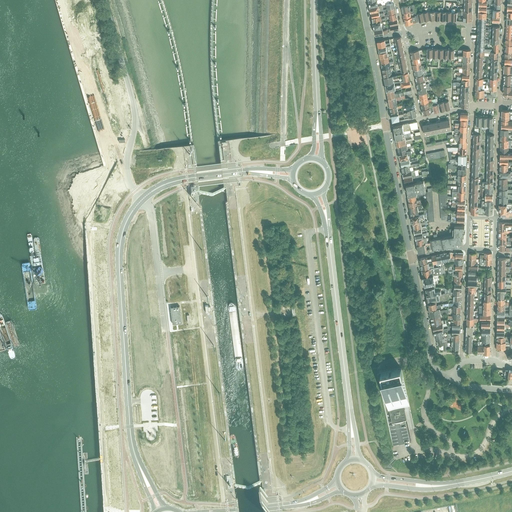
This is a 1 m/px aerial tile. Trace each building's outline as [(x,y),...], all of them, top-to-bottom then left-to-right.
[(460,8),(460,11),(462,11),(464,11),(472,11),(472,1),(461,0),(461,3),(465,3),(464,8),(460,8)] [(370,6),(371,12),(379,11),(383,10),(382,5),(382,4),(370,6)] [(401,7),(403,13),(411,11),(410,8),(413,7),(413,11),(414,11),(415,11),(414,5),(413,6),(412,5),(401,7)] [(428,7),(427,7),(430,19),(435,20),(435,11),(431,11),(431,7),(428,7)] [(462,11),(460,11),(457,11),(458,15),(462,15),(462,13),(463,13),(463,18),(460,18),(460,17),(458,17),(459,21),(472,21),(472,11),(464,11),(462,11)] [(372,18),(373,23),(381,22),(384,21),(386,21),(387,20),(385,15),(384,15),(385,18),(382,19),(381,16),(372,18)] [(416,22),(415,17),(411,17),(404,19),(405,25),(416,22)] [(373,23),(375,29),(383,27),(385,27),(387,27),(386,24),(386,21),(384,21),(385,24),(382,25),(382,26),(381,22),(373,23)] [(398,24),(391,26),(391,28),(388,29),(389,32),(392,32),(392,31),(399,30),(398,24)] [(494,43),(499,44),(499,39),(500,27),(499,33),(499,39),(493,39),(490,39),(489,43),(494,43)] [(489,52),(491,52),(499,52),(499,44),(494,43),(494,49),(485,49),(485,46),(477,46),(477,51),(489,51),(489,52)] [(410,52),(412,59),(420,57),(421,57),(419,50),(410,52)] [(398,55),(399,62),(403,61),(403,64),(406,63),(404,53),(398,55)] [(463,55),(454,55),(454,57),(457,57),(457,58),(459,58),(459,60),(458,60),(458,61),(456,61),(456,63),(463,63),(470,63),(470,55),(463,55)] [(381,64),(383,69),(391,68),(390,65),(392,65),(391,63),(394,63),(394,61),(390,62),(381,64)] [(403,61),(399,62),(401,72),(408,71),(406,63),(403,64),(403,61)] [(383,69),(384,77),(396,75),(396,73),(393,74),(393,75),(392,75),(391,68),(383,69)] [(414,70),(415,76),(424,74),(426,74),(425,68),(414,70)] [(384,77),(386,85),(394,83),(393,79),(398,78),(398,77),(403,76),(404,81),(410,80),(408,73),(396,75),(384,77)] [(417,83),(418,89),(429,86),(429,85),(426,86),(425,82),(428,81),(428,80),(428,79),(425,80),(425,81),(417,83)] [(386,85),(387,91),(394,89),(411,86),(410,80),(404,81),(401,82),(401,84),(395,86),(395,83),(394,83),(386,85)] [(511,85),(503,85),(503,89),(503,91),(503,94),(506,97),(511,97),(511,88),(511,85)] [(418,89),(419,94),(426,93),(427,93),(426,89),(427,89),(428,90),(430,89),(429,86),(418,89)] [(387,91),(388,99),(412,94),(412,90),(395,93),(394,89),(387,91)] [(483,90),(475,89),(475,97),(484,97),(496,98),(497,90),(491,90),(491,94),(492,94),(491,95),(487,94),(484,93),(484,90),(483,90)] [(419,94),(421,104),(429,102),(432,101),(431,96),(430,96),(430,99),(428,100),(426,93),(419,94)] [(388,99),(390,107),(398,105),(397,102),(400,101),(400,100),(413,97),(412,94),(388,99)] [(440,98),(437,99),(438,101),(437,101),(440,111),(446,110),(444,102),(441,102),(440,98)] [(404,113),(405,118),(417,116),(415,108),(408,109),(408,112),(404,113)] [(397,111),(391,112),(393,121),(400,119),(405,118),(404,113),(399,114),(398,111),(397,111)] [(425,134),(451,129),(449,120),(423,125),(425,134)] [(403,125),(394,126),(395,133),(404,131),(410,130),(418,128),(417,122),(410,123),(403,125)] [(395,133),(396,139),(405,137),(412,136),(411,133),(410,133),(410,130),(395,133)] [(396,139),(397,145),(410,143),(413,142),(412,139),(406,141),(405,137),(396,139)] [(411,148),(398,150),(400,160),(409,159),(409,158),(410,158),(409,154),(412,154),(411,148)] [(450,159),(451,163),(453,163),(455,163),(458,163),(466,164),(467,156),(458,155),(458,160),(455,160),(455,159),(450,159)] [(401,161),(402,167),(411,165),(411,164),(410,164),(410,161),(418,159),(417,157),(409,158),(409,159),(401,161)] [(419,163),(411,165),(402,167),(403,172),(414,170),(413,167),(420,166),(419,163)] [(421,174),(419,175),(416,175),(404,178),(405,183),(413,182),(413,179),(415,178),(421,177),(421,174)] [(407,195),(419,193),(426,192),(424,181),(406,184),(408,195),(407,195)] [(452,199),(458,199),(465,200),(466,192),(453,191),(452,191),(452,197),(448,196),(447,195),(440,196),(440,199),(446,198),(448,198),(452,199)] [(407,195),(409,202),(416,200),(416,198),(420,197),(419,193),(407,195)] [(499,195),(499,203),(508,203),(508,198),(511,198),(511,195),(507,195),(499,195)] [(493,206),(485,206),(485,208),(482,208),(481,214),(493,215),(493,206)] [(419,215),(411,217),(413,224),(425,221),(424,217),(427,217),(426,214),(424,214),(419,215)] [(413,224),(414,229),(422,227),(421,224),(425,224),(427,223),(427,221),(425,221),(413,224)] [(511,222),(499,222),(499,230),(510,231),(511,231),(511,232),(511,235),(511,234),(511,230),(510,230),(506,230),(506,227),(504,227),(504,226),(511,226),(511,222)] [(430,240),(431,242),(431,244),(432,250),(436,249),(436,248),(439,248),(447,247),(447,246),(448,246),(448,247),(454,246),(454,245),(461,244),(462,237),(464,237),(464,233),(464,230),(465,225),(455,225),(454,236),(430,240)] [(511,244),(499,244),(498,250),(510,250),(511,249),(511,242),(511,243),(511,241),(511,244)] [(425,244),(417,245),(419,253),(427,252),(430,251),(429,249),(426,250),(425,245),(426,245),(426,246),(431,244),(431,242),(429,243),(427,243),(425,244)] [(422,270),(423,277),(432,275),(433,275),(445,272),(444,266),(443,266),(438,267),(434,268),(422,270)] [(432,275),(423,277),(426,289),(432,288),(434,287),(436,287),(434,276),(433,275),(432,275)] [(454,283),(462,283),(462,281),(462,275),(455,275),(454,283)] [(427,296),(442,293),(441,290),(435,291),(434,287),(433,288),(426,289),(427,294),(426,294),(427,296)] [(449,298),(449,295),(449,292),(442,293),(427,296),(428,302),(449,298)] [(504,310),(497,310),(497,316),(510,316),(510,315),(511,314),(511,305),(511,304),(510,304),(510,310),(510,313),(505,313),(505,310),(504,310)] [(180,306),(170,307),(172,324),(182,323),(180,306)] [(431,316),(433,325),(441,323),(440,314),(431,316)] [(433,325),(434,331),(444,329),(443,325),(447,325),(446,326),(448,325),(448,324),(448,322),(444,323),(441,323),(433,325)] [(434,331),(435,339),(444,337),(443,331),(448,330),(448,329),(444,329),(434,331)] [(448,333),(448,336),(448,338),(452,338),(452,339),(451,339),(451,340),(452,340),(452,349),(459,349),(460,334),(453,334),(448,333)] [(482,342),(484,342),(490,342),(490,333),(482,333),(482,342)] [(444,337),(435,339),(436,340),(438,344),(443,343),(444,350),(447,350),(448,338),(448,336),(444,337)] [(505,342),(497,342),(497,348),(497,349),(498,351),(501,350),(501,348),(505,348),(505,345),(510,345),(510,342),(505,342)] [(388,408),(407,404),(409,404),(401,368),(381,373),(388,408)]
